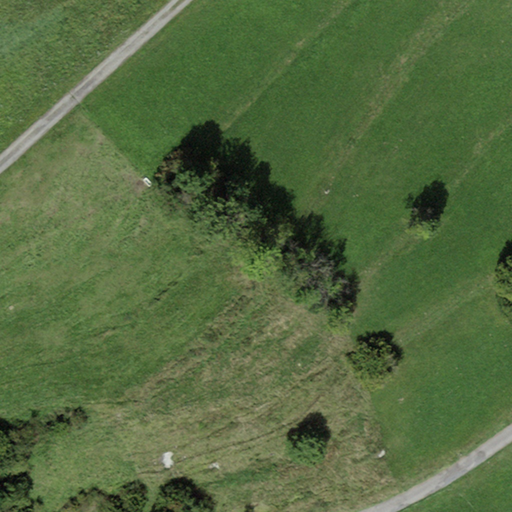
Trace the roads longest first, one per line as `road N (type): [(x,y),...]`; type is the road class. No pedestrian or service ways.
road 1 (track): [(0,166),(187,0)]
road 2 (track): [(511,432),(370,511)]
